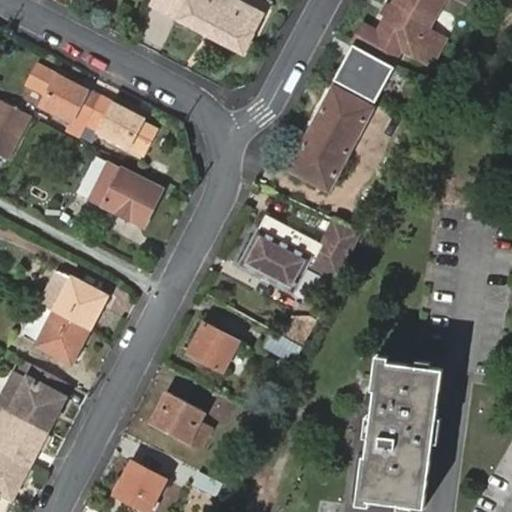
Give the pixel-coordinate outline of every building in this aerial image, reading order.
[(265,11),(244,0),(150,0),(149,2),(244,51),(265,11)] [(400,47),(431,64),(445,38),(427,29),(443,0),(397,0),(379,32),(365,24),(354,43),(391,64),(400,47)] [(73,120),(85,127),(87,123),(98,103),(100,98),(88,91),(80,87),(57,75),(43,104),(73,120)] [(419,85),(411,100),(421,106),(429,91),(419,85)] [(329,189),(373,108),(335,87),(291,169),(329,189)] [(113,105),(100,98),(98,103),(110,110),(113,105)] [(0,151),(6,155),(8,156),(29,117),(14,109),(0,102),(0,151)] [(110,110),(98,103),(87,123),(130,146),(146,153),(158,131),(142,122),(144,121),(121,108),(113,105),(110,110)] [(105,169),(90,198),(144,226),(163,190),(100,157),(95,165),(105,169)] [(81,194),(90,198),(105,169),(95,165),(81,194)] [(348,258),(362,231),(337,219),(324,245),(321,243),(268,214),(241,265),(294,293),(312,260),(334,272),(343,255),(348,258)] [(56,311),(89,329),(106,296),(73,279),(59,271),(41,303),(56,311)] [(72,362),(89,329),(56,311),(41,303),(24,336),(38,344),(72,362)] [(206,324),(191,352),(224,371),(239,341),(206,324)] [(310,344),(313,329),(292,324),(289,339),(310,344)] [(264,347),(295,363),(303,348),(273,331),(264,347)] [(371,456),(365,499),(399,503),(425,507),(444,368),(384,360),(380,389),(375,389),(366,455),(371,456)] [(67,382),(35,365),(28,377),(17,371),(0,402),(0,405),(6,409),(47,430),(65,397),(61,394),(67,382)] [(67,382),(61,394),(65,397),(71,384),(67,382)] [(166,400),(153,423),(189,442),(202,449),(214,427),(200,420),(205,411),(180,397),(169,392),(166,400)] [(6,409),(0,420),(0,448),(25,462),(32,449),(37,451),(47,430),(6,409)] [(25,462),(0,448),(0,490),(0,491),(8,495),(14,483),(18,486),(30,464),(25,462)] [(32,449),(25,462),(30,464),(37,451),(32,449)] [(149,511),(165,478),(133,461),(116,493),(149,511)] [(200,472),(193,485),(217,497),(224,483),(200,472)] [(14,483),(8,495),(12,498),(18,486),(14,483)]
